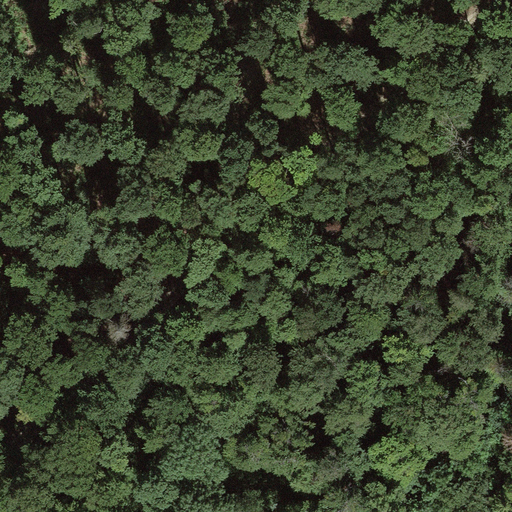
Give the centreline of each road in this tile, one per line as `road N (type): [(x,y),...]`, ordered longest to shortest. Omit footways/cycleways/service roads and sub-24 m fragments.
road 1 (track): [(0,465),(101,358),(492,0)]
road 2 (track): [(381,511),(511,386)]
